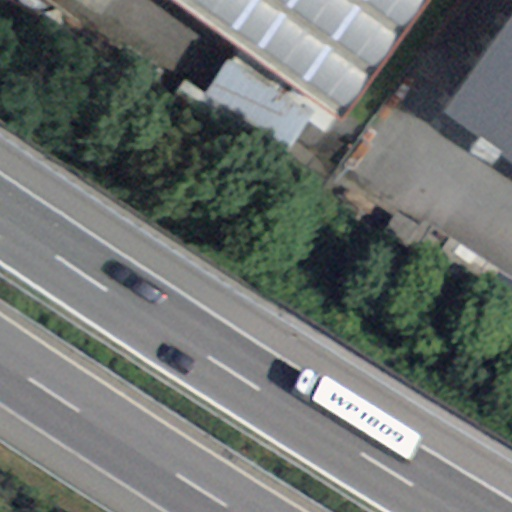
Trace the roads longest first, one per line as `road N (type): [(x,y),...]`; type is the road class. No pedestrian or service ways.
road 1 (motorway): [(438,511),(0,230)]
road 2 (motorway): [(0,361),(229,511)]
